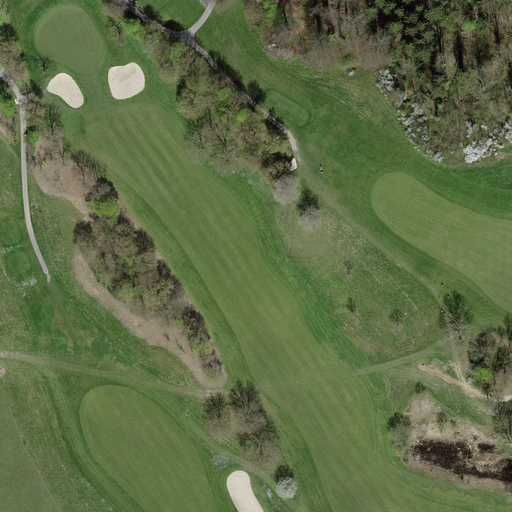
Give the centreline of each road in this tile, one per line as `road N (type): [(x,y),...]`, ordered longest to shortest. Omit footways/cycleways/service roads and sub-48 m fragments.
road 1 (track): [(125,0),(205,54),(294,150)]
road 2 (track): [(47,275),(29,224),(20,105),(0,69)]
